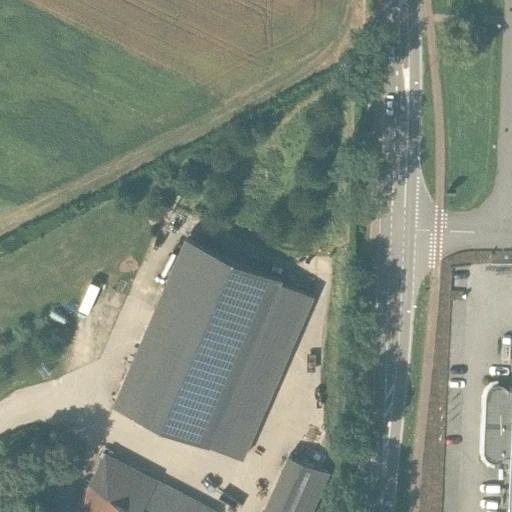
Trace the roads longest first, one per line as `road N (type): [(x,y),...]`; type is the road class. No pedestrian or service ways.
road 1 (unknown): [(511,309),(485,322),(475,511)]
road 2 (tertiary): [(387,409),(400,379),(406,274),(397,232)]
road 3 (tertiary): [(397,232),(384,273),(387,409)]
road 4 (tertiary): [(397,232),(402,99)]
